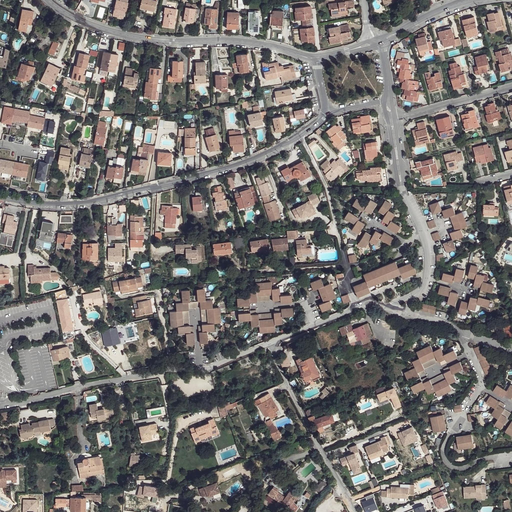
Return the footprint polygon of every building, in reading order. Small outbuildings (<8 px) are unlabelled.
[(157,2),(148,0),(141,0),(140,8),(155,11),(157,2)] [(128,4),(117,1),(114,15),(119,17),(120,15),(124,16),(125,9),(127,10),(128,4)] [(348,3),(348,2),(329,4),(330,10),(331,9),(332,14),(340,14),(341,16),(348,15),(348,11),(346,11),(346,8),(354,7),(354,3),(348,3)] [(312,11),(311,5),(296,6),(296,10),(297,10),(299,19),(302,18),(303,27),(300,27),(301,40),(307,40),(307,39),(315,38),(314,26),(310,26),(309,17),(309,11),(312,11)] [(196,10),(186,8),(185,19),(186,19),(186,22),(194,23),(196,10)] [(174,27),(177,11),(165,9),(164,14),(165,14),(163,26),(174,27)] [(217,25),(218,10),(207,9),(207,15),(206,15),(205,24),(217,25)] [(283,28),(285,10),(275,9),(275,12),(271,12),(271,24),(272,24),(279,25),(279,27),(283,28)] [(33,23),(34,12),(22,10),(19,30),(28,31),(29,22),(33,23)] [(487,21),(490,32),(497,30),(497,27),(501,25),(498,12),(494,13),(493,12),(487,13),(489,20),(487,21)] [(239,29),(239,14),(228,13),(227,29),(239,29)] [(256,17),(256,13),(249,13),(249,30),(253,30),(253,32),(259,32),(259,18),(256,17)] [(463,20),(467,36),(479,34),(475,17),(463,20)] [(439,29),(441,39),(442,39),(441,31),(452,28),(451,25),(439,29)] [(350,32),(349,26),(329,29),(330,37),(329,37),(330,44),(340,42),(340,39),(347,38),(347,33),(350,32)] [(442,39),(444,47),(456,44),(455,39),(452,28),(441,31),(442,39)] [(428,41),(426,36),(420,37),(416,38),(420,50),(429,47),(430,50),(434,49),(431,41),(428,41)] [(59,44),(54,41),(49,54),(54,56),(59,44)] [(498,64),(500,72),(511,68),(511,60),(510,53),(509,54),(507,49),(495,52),(496,58),(498,57),(500,63),(498,64)] [(88,69),(91,56),(80,53),(77,66),(86,68),(88,69)] [(109,71),(112,54),(105,53),(102,70),(109,71)] [(119,55),(112,54),(109,71),(116,72),(119,55)] [(249,69),(245,54),(237,56),(239,65),(241,64),(242,70),(249,69)] [(404,58),(404,55),(397,54),(396,58),(399,59),(398,66),(399,67),(399,71),(401,71),(400,76),(402,77),(401,81),(404,82),(403,87),(404,88),(404,92),(406,93),(404,99),(414,101),(415,97),(417,97),(418,94),(419,92),(416,91),(414,91),(416,85),(413,84),(414,81),(412,81),(413,75),(411,74),(412,71),(410,70),(409,70),(410,64),(409,64),(410,59),(404,58)] [(475,67),(476,75),(487,72),(485,65),(488,64),(486,55),(475,57),(477,66),(475,67)] [(183,78),(183,62),(173,61),(172,78),(174,78),(183,78)] [(279,67),(278,62),(269,64),(269,67),(263,68),(266,80),(281,76),(279,67)] [(448,70),(454,89),(469,86),(465,73),(462,74),(460,65),(457,66),(456,62),(450,64),(452,69),(448,70)] [(207,81),(206,63),(197,63),(197,73),(197,81),(207,81)] [(34,72),(35,67),(22,64),(19,77),(17,76),(17,80),(26,82),(26,80),(30,81),(32,72),(34,72)] [(54,84),(61,69),(49,64),(43,79),(54,84)] [(296,78),(294,65),(284,67),(283,66),(279,67),(281,76),(283,81),(296,78)] [(83,81),(86,68),(77,66),(75,66),(72,79),(83,81)] [(138,77),(139,73),(132,72),(133,69),(126,68),(124,83),(131,84),(131,87),(136,88),(137,78),(138,77)] [(160,84),(161,69),(150,68),(148,83),(146,83),(145,96),(150,97),(150,99),(156,100),(158,84),(160,84)] [(442,85),(439,73),(434,74),(435,76),(431,77),(429,72),(425,74),(430,91),(437,89),(436,86),(442,85)] [(207,83),(207,81),(197,81),(197,73),(195,73),(195,83),(207,83)] [(228,88),(227,75),(216,75),(217,88),(228,88)] [(292,100),(290,89),(274,92),(277,104),(283,103),(283,101),(292,100)] [(486,113),(488,122),(495,120),(495,119),(500,118),(498,110),(496,111),(494,101),(488,104),(488,105),(485,106),(487,113),(486,113)] [(31,111),(5,107),(2,123),(12,124),(13,121),(17,122),(17,121),(28,123),(30,115),(31,111)] [(461,113),(465,126),(472,124),(473,126),(478,124),(475,108),(468,109),(469,112),(465,113),(461,113)] [(288,112),(290,120),(306,117),(304,109),(288,112)] [(262,120),(260,112),(255,114),(248,115),(251,127),(263,124),(262,120)] [(46,118),(32,115),(30,127),(43,129),(43,131),(54,133),(56,122),(45,120),(46,118)] [(285,125),(283,116),(273,118),(276,133),(285,130),(284,125),(285,125)] [(371,120),(370,116),(361,117),(361,118),(351,120),(353,130),(360,129),(361,132),(361,134),(371,132),(370,124),(369,124),(369,121),(371,120)] [(454,133),(450,116),(436,120),(441,139),(449,137),(448,135),(454,133)] [(430,142),(425,122),(417,124),(418,129),(413,130),(414,137),(417,136),(420,144),(430,142)] [(107,124),(99,123),(95,144),(104,146),(107,128),(106,128),(107,124)] [(342,129),(339,124),(337,127),(335,125),(329,130),(333,136),(331,138),(334,142),(336,141),(339,146),(337,147),(340,150),(346,145),(340,137),(343,134),(341,130),(342,129)] [(196,154),(196,128),(186,128),(186,155),(196,154)] [(216,133),(215,128),(206,131),(207,136),(216,133)] [(221,148),(216,133),(207,136),(206,137),(211,151),(221,148)] [(244,150),(243,135),(236,136),(230,136),(231,145),(233,145),(234,151),(244,150)] [(378,145),(377,141),(364,143),(367,158),(379,156),(376,145),(378,145)] [(472,154),(475,161),(481,160),(481,158),(486,156),(486,161),(493,159),(489,145),(487,147),(486,142),(472,146),(473,153),(472,154)] [(70,157),(72,149),(62,148),(59,166),(64,167),(64,169),(70,170),(72,157),(70,157)] [(456,152),(455,149),(443,153),(447,167),(456,165),(455,161),(463,158),(461,150),(456,152)] [(172,165),(173,153),(159,152),(159,164),(172,165)] [(90,166),(92,155),(84,154),(82,153),(80,164),(90,166)] [(140,170),(141,160),(137,159),(134,158),(132,170),(139,171),(140,170)] [(141,158),(141,160),(140,170),(147,171),(149,160),(146,159),(141,158)] [(435,163),(433,158),(421,162),(421,160),(416,161),(418,167),(421,167),(422,170),(424,177),(432,174),(433,176),(438,175),(437,172),(438,171),(436,162),(435,163)] [(6,160),(1,159),(0,165),(0,171),(27,177),(30,165),(8,160),(7,162),(5,162),(6,160)] [(329,162),(327,159),(320,165),(324,169),(326,167),(329,170),(331,168),(328,165),(327,163),(329,162)] [(307,170),(302,161),(289,169),(288,167),(281,171),(286,181),(295,177),(296,177),(299,177),(301,181),(307,178),(304,172),(307,170)] [(342,168),(336,161),(333,164),(332,162),(330,163),(330,164),(332,167),(331,168),(329,170),(326,167),(324,169),(323,170),(325,173),(324,174),(328,179),(335,173),(337,175),(340,172),(339,171),(342,168)] [(48,163),(41,162),(37,179),(45,181),(48,163)] [(115,177),(116,167),(112,166),(109,166),(107,177),(114,178),(115,177)] [(122,178),(124,167),(121,167),(116,166),(116,167),(115,177),(122,178)] [(382,171),(382,166),(370,167),(371,169),(363,170),(363,172),(356,173),(357,178),(360,178),(360,180),(367,180),(367,182),(381,181),(381,174),(378,174),(378,172),(382,171)] [(262,177),(256,179),(262,197),(269,195),(271,194),(267,183),(265,184),(262,177)] [(511,184),(502,187),(507,203),(511,202),(511,192),(511,191),(511,184)] [(222,193),(220,186),(217,187),(218,192),(213,193),(213,197),(215,197),(216,202),(214,202),(216,207),(223,205),(224,209),(228,208),(226,199),(225,199),(224,200),(223,196),(224,195),(224,192),(222,193)] [(255,204),(250,187),(237,190),(238,192),(235,193),(239,209),(255,204)] [(315,193),(307,197),(310,201),(292,210),(296,220),(301,217),(302,219),(306,217),(307,218),(316,214),(312,206),(320,202),(315,193)] [(281,218),(274,201),(271,202),(269,195),(262,197),(262,198),(271,222),(281,218)] [(203,210),(202,197),(193,198),(194,211),(203,210)] [(357,233),(354,239),(360,242),(366,232),(360,228),(363,222),(357,218),(361,211),(367,214),(370,209),(376,212),(383,201),(376,198),(374,202),(367,200),(364,205),(353,199),(350,204),(354,207),(350,213),(346,212),(343,218),(353,224),(350,229),(357,233)] [(177,215),(177,209),(173,208),(171,208),(171,206),(163,205),(162,211),(166,212),(165,227),(175,228),(176,225),(177,215)] [(436,213),(431,205),(423,210),(428,219),(436,213)] [(484,205),(485,213),(495,213),(495,215),(500,215),(499,206),(495,207),(495,205),(491,205),(484,205)] [(446,208),(436,213),(440,219),(445,216),(449,213),(446,208)] [(385,227),(394,231),(398,224),(389,219),(392,213),(386,210),(380,221),(386,225),(385,227)] [(449,213),(445,216),(451,229),(447,233),(450,238),(461,232),(458,228),(464,224),(457,211),(456,210),(449,213)] [(15,216),(4,214),(3,222),(6,223),(5,232),(2,231),(0,242),(0,243),(13,246),(15,234),(17,224),(13,224),(14,221),(15,216)] [(73,215),(61,215),(60,223),(73,223),(73,215)] [(141,227),(141,216),(134,216),(134,215),(130,215),(131,246),(142,246),(142,239),(143,239),(143,227),(141,227)] [(123,236),(122,225),(118,224),(118,225),(113,225),(113,218),(108,218),(108,235),(116,235),(116,236),(123,236)] [(52,232),(54,222),(43,220),(40,237),(52,240),(54,232),(52,232)] [(374,229),(369,240),(375,243),(378,238),(389,243),(392,236),(382,231),(381,232),(374,229)] [(295,239),(294,230),(286,231),(287,238),(287,240),(295,239)] [(73,235),(59,233),(57,243),(65,244),(65,248),(72,248),(73,235)] [(244,237),(239,238),(239,250),(247,248),(244,237)] [(269,247),(267,238),(250,241),(252,250),(258,249),(259,249),(269,247)] [(287,238),(271,240),(273,251),(287,250),(287,240),(287,238)] [(450,238),(441,243),(447,251),(455,246),(450,238)] [(306,245),(305,240),(295,241),(297,256),(301,256),(301,254),(310,253),(310,245),(306,245)] [(233,252),(230,242),(214,245),(216,254),(222,253),(222,254),(233,252)] [(98,257),(98,243),(90,243),(90,244),(83,244),(83,260),(88,260),(88,257),(98,257)] [(202,261),(201,248),(197,248),(197,249),(192,249),(192,248),(192,244),(176,245),(176,252),(181,252),(181,249),(186,248),(186,252),(187,257),(192,257),(192,262),(198,262),(198,261),(202,261)] [(313,255),(312,245),(310,245),(310,253),(301,254),(301,256),(313,255)] [(350,263),(357,261),(355,254),(348,256),(350,263)] [(394,261),(363,274),(365,280),(368,287),(400,273),(397,267),(394,261)] [(400,273),(402,279),(417,273),(412,261),(397,267),(400,273)] [(50,272),(50,266),(36,268),(34,268),(34,266),(33,264),(28,265),(29,276),(31,276),(31,280),(42,279),(42,277),(51,276),(50,272)] [(462,298),(457,310),(464,312),(466,306),(474,308),(476,303),(488,307),(490,300),(485,298),(487,291),(493,293),(495,286),(483,282),(486,275),(478,272),(480,268),(473,265),(468,278),(476,280),(474,286),(481,289),(478,296),(471,294),(469,300),(462,298)] [(0,279),(10,278),(9,268),(4,268),(0,268),(0,279)] [(444,270),(441,277),(453,281),(454,279),(460,281),(464,270),(458,268),(455,274),(444,270)] [(62,276),(56,271),(55,272),(50,272),(51,276),(51,279),(57,279),(62,276)] [(143,287),(141,278),(113,283),(115,293),(122,292),(136,289),(143,287)] [(336,296),(331,283),(323,286),(321,280),(310,284),(313,291),(318,288),(324,302),(319,304),(322,311),(332,307),(329,300),(336,296)] [(353,286),(358,297),(370,291),(368,287),(365,280),(353,286)] [(294,302),(293,295),(281,296),(280,290),(273,290),(272,283),(257,284),(258,290),(250,292),(251,298),(238,299),(239,307),(245,306),(245,313),(239,314),(240,321),(253,320),(254,327),(261,327),(262,333),(277,331),(277,325),(283,324),(283,317),(295,316),(294,309),(282,310),(282,312),(275,313),(275,319),(260,320),(259,314),(252,314),(251,304),(259,304),(259,297),(273,295),(274,302),(281,302),(282,304),(294,302)] [(440,283),(438,290),(448,294),(446,300),(453,303),(457,291),(451,289),(452,287),(440,283)] [(200,332),(200,343),(209,342),(208,331),(214,330),(213,323),(220,322),(219,307),(212,308),(211,300),(205,301),(204,288),(196,289),(197,295),(190,295),(190,289),(182,290),(183,302),(177,303),(178,310),(171,311),(172,327),(179,326),(180,334),(186,333),(187,344),(195,344),(194,332),(193,333),(192,325),(185,325),(183,311),(191,310),(190,302),(198,301),(199,309),(205,308),(207,324),(200,324),(201,332),(200,332)] [(104,303),(101,291),(92,293),(83,295),(85,304),(94,302),(95,305),(104,303)] [(147,301),(146,296),(136,298),(137,303),(138,303),(140,309),(136,310),(137,318),(152,314),(148,301),(147,301)] [(341,336),(346,334),(350,342),(362,338),(363,342),(368,340),(367,336),(372,334),(368,324),(353,329),(351,324),(339,327),(341,336)] [(124,339),(122,331),(118,332),(117,329),(111,330),(111,329),(103,331),(104,340),(108,339),(109,342),(124,339)] [(70,356),(67,346),(52,350),(53,354),(51,354),(53,361),(53,364),(59,362),(60,363),(63,361),(67,361),(66,357),(70,356)] [(465,373),(463,366),(451,370),(451,371),(445,375),(447,379),(432,385),(429,379),(423,382),(420,373),(427,370),(425,365),(440,358),(443,365),(448,363),(448,364),(461,360),(457,352),(447,357),(444,350),(439,353),(437,346),(420,353),(422,358),(416,361),(418,366),(406,371),(408,378),(413,376),(415,383),(411,384),(413,391),(424,387),(428,394),(434,392),(436,397),(452,391),(450,386),(457,384),(454,377),(465,373)] [(485,350),(478,352),(490,380),(496,377),(485,350)] [(320,376),(311,356),(305,359),(297,362),(301,372),(301,375),(302,379),(305,381),(312,378),(313,379),(316,378),(320,376)] [(279,361),(283,368),(291,364),(287,357),(279,361)] [(331,389),(327,386),(323,391),(324,393),(322,397),(324,399),(325,398),(331,389)] [(501,390),(497,395),(506,402),(507,400),(511,403),(511,394),(511,396),(501,390)] [(269,393),(258,399),(263,413),(265,417),(269,415),(271,419),(281,413),(269,393)] [(493,400),(489,406),(499,414),(495,419),(500,423),(497,428),(502,431),(509,422),(505,418),(508,413),(502,409),(504,407),(493,400)] [(227,410),(238,406),(236,401),(226,405),(227,410)] [(96,404),(88,405),(91,417),(96,416),(97,420),(105,418),(105,417),(114,415),(111,405),(107,406),(107,410),(104,410),(103,409),(97,410),(97,408),(96,404)] [(221,418),(228,416),(225,406),(219,408),(221,418)] [(317,428),(335,423),(333,415),(331,415),(330,411),(325,413),(326,417),(317,419),(316,415),(309,417),(311,421),(313,421),(313,423),(315,422),(317,428)] [(432,417),(434,433),(447,431),(444,415),(432,417)] [(219,434),(213,418),(208,420),(208,422),(194,427),(194,426),(190,428),(192,432),(191,433),(194,441),(210,435),(211,437),(219,434)] [(51,430),(49,419),(39,421),(39,423),(36,424),(33,425),(30,426),(30,424),(21,425),(22,429),(23,431),(20,432),(22,438),(32,435),(34,433),(34,432),(40,430),(41,432),(51,430)] [(158,430),(157,422),(140,426),(143,440),(152,439),(152,434),(151,431),(158,430)] [(273,424),(268,426),(271,432),(278,429),(277,428),(276,429),(273,424)] [(412,427),(398,433),(401,440),(405,438),(407,442),(417,437),(412,427)] [(280,428),(278,429),(271,432),(270,432),(273,438),(279,434),(282,433),(280,428)] [(456,437),(457,450),(472,447),(471,435),(456,437)] [(389,445),(385,436),(382,438),(383,440),(366,447),(372,460),(385,454),(383,450),(382,448),(389,445)] [(405,438),(401,440),(404,446),(418,440),(417,437),(407,442),(405,438)] [(351,454),(339,459),(342,465),(348,463),(352,470),(360,467),(354,453),(359,451),(356,444),(349,447),(351,454)] [(426,444),(421,446),(425,454),(429,452),(426,444)] [(135,454),(131,454),(130,465),(139,465),(139,460),(135,460),(135,454)] [(101,468),(99,456),(89,458),(88,456),(87,456),(86,456),(85,457),(87,476),(90,475),(90,474),(90,470),(101,468)] [(17,481),(16,469),(3,470),(3,471),(0,471),(0,482),(2,483),(2,481),(6,481),(7,479),(12,478),(12,482),(17,481)] [(216,481),(203,486),(199,487),(202,495),(206,494),(207,494),(208,495),(220,491),(216,481)] [(316,489),(321,493),(328,485),(322,481),(316,489)] [(463,499),(475,498),(474,495),(485,494),(485,483),(474,484),(474,486),(462,487),(463,499)] [(284,493),(274,485),(268,493),(272,497),(277,491),(285,496),(291,489),(299,495),(300,494),(290,486),(284,493)] [(408,496),(409,488),(400,487),(392,486),(391,489),(388,489),(387,498),(408,499),(408,496)] [(299,495),(291,489),(285,496),(277,491),(272,497),(278,501),(279,499),(283,503),(282,504),(281,505),(281,506),(282,508),(283,509),(285,509),(286,508),(289,511),(291,508),(290,507),(293,503),(299,495)] [(448,504),(445,496),(443,496),(442,493),(433,496),(438,508),(448,504)] [(365,511),(373,511),(379,510),(373,495),(361,499),(365,511)] [(86,496),(77,496),(77,497),(76,510),(77,511),(86,511),(86,498),(86,496)] [(71,508),(71,497),(56,497),(56,505),(69,506),(69,508),(71,508)]
